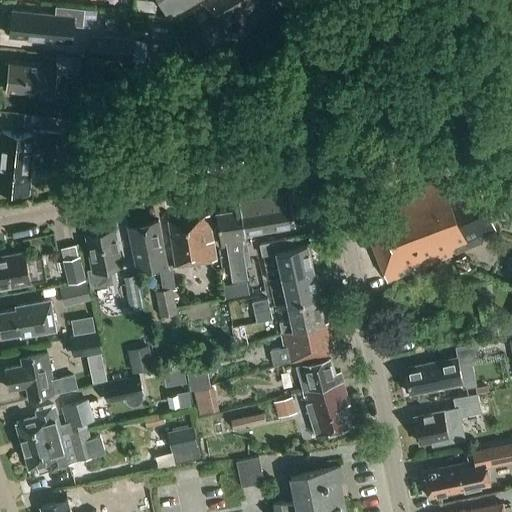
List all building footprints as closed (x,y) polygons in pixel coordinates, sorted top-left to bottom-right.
[(158,1),(151,0),(137,0),(137,10),(157,12),(158,1)] [(161,0),(171,16),(198,0),(204,0),(221,28),(253,9),(252,8),(263,1),(262,0),(161,0)] [(15,10),(14,14),(10,17),(9,29),(13,32),(13,36),(31,38),(31,40),(46,41),(46,39),(75,42),(76,24),(86,25),(88,7),(59,5),(58,13),(15,10)] [(154,30),(153,38),(168,39),(169,31),(154,30)] [(135,38),(95,35),(93,55),(133,59),(147,60),(149,40),(135,39),(135,38)] [(199,37),(180,48),(187,60),(206,48),(199,37)] [(153,61),(175,61),(175,44),(153,44),(153,61)] [(82,56),(58,54),(56,70),(80,72),(82,56)] [(67,92),(68,72),(47,70),(47,65),(12,62),(12,65),(10,66),(9,76),(11,77),(11,90),(45,93),(45,90),(67,92)] [(2,129),(0,148),(0,154),(3,155),(31,158),(32,150),(60,153),(62,131),(34,129),(34,132),(2,129)] [(71,139),(70,151),(77,152),(82,152),(83,140),(78,140),(71,139)] [(0,187),(16,189),(17,191),(23,192),(24,190),(28,190),(31,162),(39,163),(38,167),(59,169),(60,153),(32,150),(31,158),(3,155),(0,154),(0,187)] [(429,184),(457,251),(483,239),(481,234),(496,227),(478,183),(449,194),(442,179),(429,184)] [(457,251),(429,184),(362,211),(389,280),(457,251)] [(264,197),(269,230),(297,226),(291,193),(264,197)] [(269,230),(264,197),(240,201),(245,235),(269,230)] [(252,266),(248,241),(246,241),(245,235),(240,201),(235,202),(236,210),(216,213),(222,245),(235,243),(237,253),(235,254),(237,268),(252,266)] [(210,261),(219,260),(212,214),(171,220),(178,266),(205,262),(205,260),(209,259),(210,261)] [(139,272),(161,268),(164,287),(156,288),(161,316),(178,313),(173,286),(177,286),(174,266),(168,267),(161,222),(132,227),(139,272)] [(116,228),(87,234),(93,267),(88,268),(92,286),(114,282),(111,266),(123,264),(116,228)] [(280,250),(286,277),(315,269),(309,243),(296,246),(294,236),(263,242),(265,254),(280,250)] [(37,276),(50,273),(47,255),(31,258),(30,252),(0,257),(0,284),(1,290),(39,283),(37,276)] [(462,270),(471,266),(466,254),(457,258),(462,270)] [(82,255),(64,259),(69,283),(87,278),(82,255)] [(320,295),(315,269),(286,277),(292,302),(320,295)] [(238,272),(224,274),(227,294),(246,291),(243,275),(238,276),(238,272)] [(138,274),(125,276),(130,301),(143,298),(138,274)] [(87,280),(61,286),(65,305),(92,299),(87,280)] [(326,321),(320,295),(292,302),(297,327),(283,330),(284,333),(330,324),(329,321),(326,321)] [(256,311),(271,308),(269,298),(254,301),(256,311)] [(27,337),(60,330),(55,300),(21,306),(21,309),(2,313),(6,337),(26,334),(27,337)] [(256,311),(258,321),(273,318),(271,308),(256,311)] [(284,333),(287,345),(271,349),(274,364),(335,350),(330,324),(284,333)] [(71,335),(74,355),(102,350),(99,330),(96,330),(76,334),(71,335)] [(129,349),(133,372),(155,367),(150,344),(129,349)] [(52,352),(27,356),(28,362),(11,365),(15,386),(32,383),(34,396),(59,391),(81,387),(79,375),(57,379),(52,352)] [(440,384),(463,380),(464,387),(478,384),(473,360),(475,355),(474,352),(458,356),(458,355),(407,365),(410,378),(406,378),(408,387),(411,387),(412,390),(428,387),(428,390),(441,387),(440,384)] [(303,382),(305,391),(344,380),(342,372),(338,373),(332,354),(297,363),(301,378),(303,382)] [(211,386),(206,359),(186,363),(192,390),(211,386)] [(145,395),(145,393),(140,374),(103,382),(108,401),(126,398),(126,399),(127,401),(128,402),(130,404),(132,404),(133,405),(135,405),(137,405),(139,404),(141,403),(142,402),(143,400),(144,399),(145,397),(145,395)] [(344,380),(305,391),(313,419),(317,433),(352,423),(347,404),(350,404),(344,380)] [(180,392),(182,405),(192,403),(190,390),(180,392)] [(467,436),(463,415),(483,411),(479,392),(455,397),(457,406),(419,413),(421,426),(417,427),(419,438),(423,437),(424,440),(435,438),(436,442),(467,436)] [(293,396),(275,402),(280,417),(298,411),(293,396)] [(40,415),(19,421),(26,445),(65,433),(73,431),(88,426),(86,420),(95,417),(90,400),(66,407),(70,421),(62,424),(57,403),(38,409),(40,415)] [(265,411),(232,418),(234,428),(267,421),(265,411)] [(176,462),(201,456),(194,425),(169,430),(176,462)] [(88,426),(73,431),(81,460),(96,455),(106,452),(101,435),(91,438),(88,426)] [(73,462),(65,433),(26,445),(32,468),(53,461),(55,467),(73,462)] [(429,498),(492,485),(488,465),(511,459),(511,443),(477,452),(479,461),(424,473),(429,498)] [(260,455),(237,460),(242,486),(266,482),(260,455)] [(292,474),(297,498),(275,503),(276,511),(345,511),(339,482),(345,480),(341,464),(292,474)] [(140,476),(124,481),(128,495),(144,490),(140,476)] [(91,511),(73,511),(70,500),(46,507),(47,511),(98,511),(98,510),(91,511)] [(505,511),(503,500),(446,511),(505,511)]
